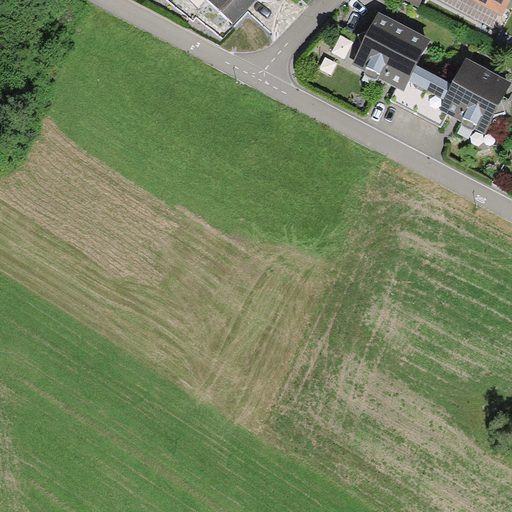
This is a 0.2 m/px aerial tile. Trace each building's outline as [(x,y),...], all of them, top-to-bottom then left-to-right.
[(258,0),(207,0),(236,25),(258,0)] [(430,0),(492,31),(500,16),(502,18),(511,0),(430,0)] [(352,68),(379,83),(380,79),(397,88),(404,92),(416,68),(430,42),(380,15),(368,38),(352,68)] [(476,129),(486,134),(511,84),(467,60),(452,87),(439,111),(447,115),(464,123),(462,125),(475,132),(476,129)] [(452,87),(416,68),(404,92),(397,88),(391,100),(441,126),(447,115),(439,111),(452,87)]
